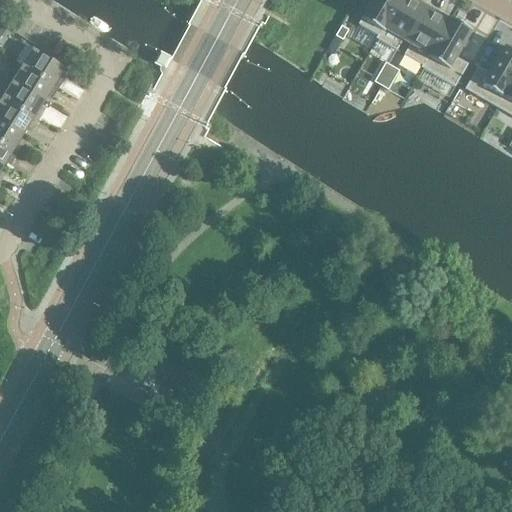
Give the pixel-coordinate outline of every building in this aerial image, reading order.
[(372,0),(358,25),(377,36),(375,39),(378,41),(401,0),(372,0)] [(413,0),(401,0),(378,41),(400,53),(426,8),(423,6),(413,0)] [(426,8),(400,53),(422,66),(448,20),(426,8)] [(448,20),(422,66),(420,68),(454,88),(468,65),(456,58),(471,31),(449,18),(448,20)] [(342,41),(348,31),(341,27),(335,37),(342,41)] [(26,45),(15,61),(15,62),(22,66),(58,89),(64,80),(60,77),(65,69),(26,45)] [(489,74),(477,67),(464,90),(497,109),(511,82),(511,50),(505,47),(489,74)] [(153,64),(164,70),(170,59),(159,53),(153,64)] [(392,67),(385,63),(374,83),(381,87),(392,67)] [(11,83),(44,103),(49,95),(53,98),(58,89),(22,66),(11,83)] [(381,87),(388,91),(399,71),(392,67),(381,87)] [(511,82),(497,109),(511,117),(511,82)] [(2,99),(38,121),(44,112),(40,110),(44,103),(11,83),(2,99)] [(0,100),(0,120),(24,135),(28,128),(32,130),(38,121),(2,99),(0,100)] [(0,143),(17,154),(23,145),(19,142),(24,135),(0,120),(0,143)] [(0,165),(3,168),(8,160),(12,163),(17,154),(0,143),(0,165)] [(149,368),(150,368),(150,367),(190,388),(190,389),(191,390),(203,365),(202,365),(162,344),(163,344),(162,343),(149,368)]
